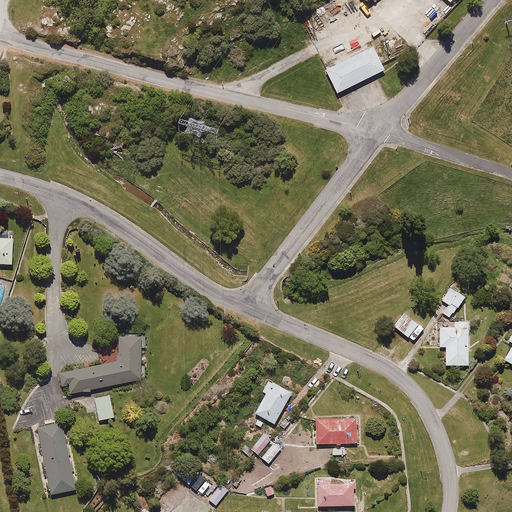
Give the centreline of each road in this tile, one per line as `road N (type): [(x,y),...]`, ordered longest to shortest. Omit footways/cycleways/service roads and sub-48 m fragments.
road 1 (unclassified): [(0,31),(381,131)]
road 2 (residential): [(243,302),(396,377),(438,448),(437,511)]
road 3 (residential): [(0,171),(65,191),(171,265),(243,302)]
road 4 (unclassified): [(243,302),(381,131)]
